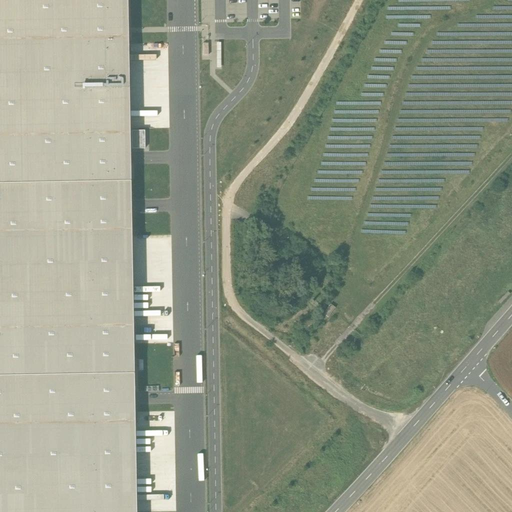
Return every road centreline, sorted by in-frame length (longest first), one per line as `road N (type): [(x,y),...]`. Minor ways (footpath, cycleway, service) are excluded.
road 1 (track): [(307,373),(227,299),(225,203),(294,118),(358,0)]
road 2 (track): [(511,148),(307,373)]
road 3 (secondary): [(333,511),(464,370)]
